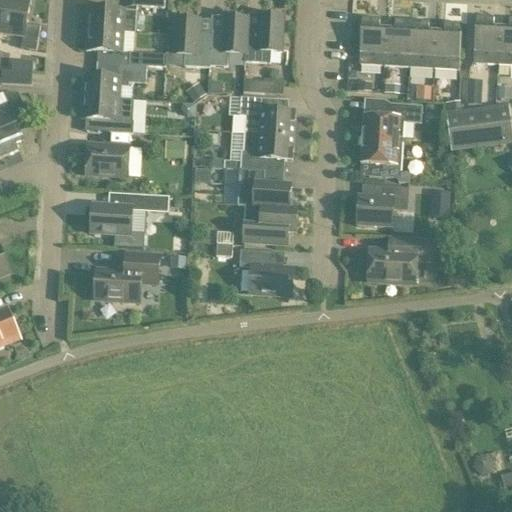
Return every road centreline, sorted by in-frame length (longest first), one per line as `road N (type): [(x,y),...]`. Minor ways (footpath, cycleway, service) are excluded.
road 1 (unclassified): [(0,382),(128,341),(511,294)]
road 2 (residential): [(310,0),(307,68),(329,139),(319,281)]
road 3 (residential): [(55,171),(64,0)]
road 4 (residential): [(58,335),(46,308),(55,171)]
